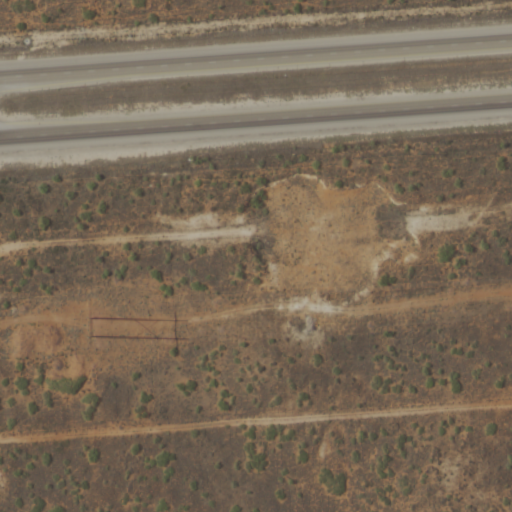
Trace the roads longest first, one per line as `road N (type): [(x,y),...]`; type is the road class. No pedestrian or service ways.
road 1 (trunk): [(0,136),(511,99)]
road 2 (trunk): [(511,39),(0,75)]
